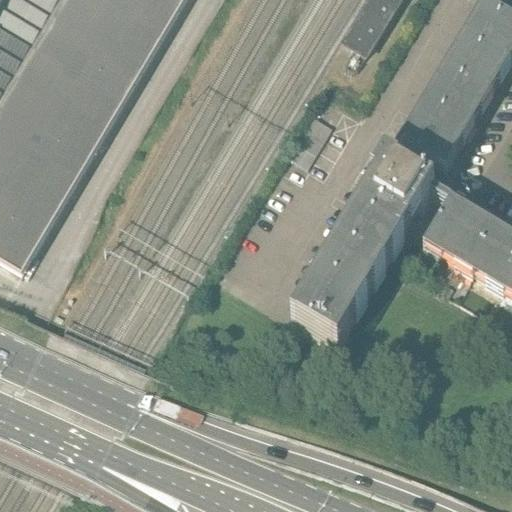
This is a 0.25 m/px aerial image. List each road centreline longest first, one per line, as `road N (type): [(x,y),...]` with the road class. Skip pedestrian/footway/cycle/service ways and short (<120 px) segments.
road 1 (trunk): [(427,511),(318,469),(129,418)]
road 2 (primary): [(337,511),(129,418)]
road 3 (primary): [(129,418),(0,357)]
road 4 (primary): [(106,458),(228,511)]
